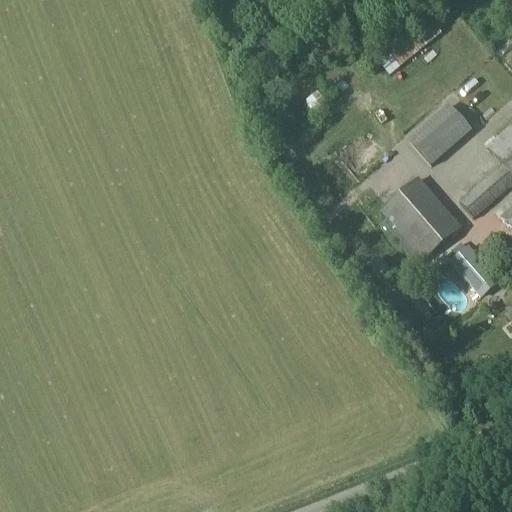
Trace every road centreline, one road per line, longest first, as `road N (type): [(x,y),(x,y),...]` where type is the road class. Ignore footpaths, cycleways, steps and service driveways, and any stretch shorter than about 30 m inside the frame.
road 1 (unknown): [(511,275),(439,189),(451,159),(511,106)]
road 2 (unclassified): [(309,511),(511,427)]
